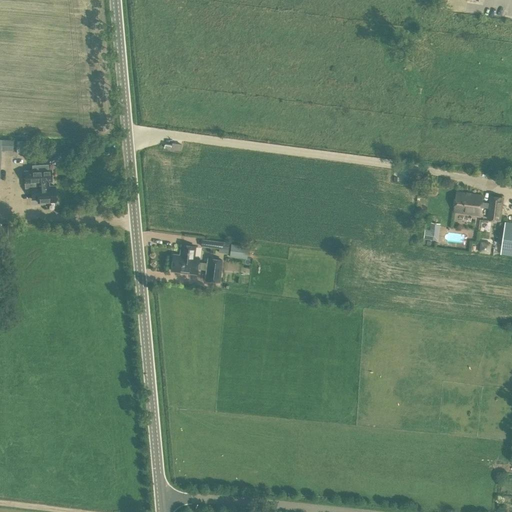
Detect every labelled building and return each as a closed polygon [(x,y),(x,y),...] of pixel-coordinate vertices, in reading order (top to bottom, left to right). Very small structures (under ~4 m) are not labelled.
[(509,38),(511,22),(471,18),(472,9),(443,6),(440,32),(509,38)] [(511,62),(448,60),(448,51),(428,50),(427,73),(511,76),(511,62)] [(0,137),(0,147),(12,149),(12,138),(0,137)] [(64,145),(52,151),(58,161),(70,154),(64,145)] [(29,186),(31,186),(32,186),(48,185),(48,180),(51,180),(50,168),(47,168),(47,164),(32,164),(32,169),(24,170),(24,182),(28,181),(29,186)] [(19,187),(20,199),(24,199),(24,201),(32,201),(32,203),(63,201),(62,185),(48,185),(32,186),(31,186),(29,186),(19,187)] [(457,192),(455,211),(481,215),(482,207),(490,208),(489,219),(501,220),(503,198),(491,196),(491,203),(483,202),(483,195),(457,192)] [(511,222),(507,222),(502,254),(511,255),(511,222)] [(433,230),(425,229),(424,238),(432,239),(433,230)] [(202,239),(202,246),(222,248),(223,241),(202,239)] [(477,245),(476,249),(479,253),(487,254),(491,251),(492,247),(488,243),(481,242),(477,245)] [(174,252),(172,268),(197,272),(198,267),(207,268),(206,278),(220,280),(223,258),(209,256),(208,261),(199,260),(199,256),(194,255),(196,244),(182,243),(181,253),(174,252)] [(231,243),(229,255),(247,258),(248,245),(231,243)]
